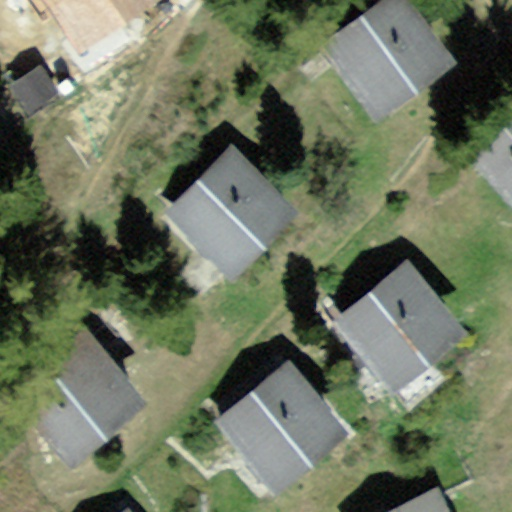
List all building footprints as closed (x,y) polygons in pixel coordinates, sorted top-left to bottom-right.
[(146,0),(33,0),(71,53),(146,0)] [(455,63),(410,0),(383,0),(321,43),(375,119),(455,63)] [(511,93),(458,144),(511,200),(511,93)] [(297,208),(229,145),(163,216),(231,279),(297,208)] [(464,329),(405,259),(331,320),(390,391),(464,329)] [(87,333),(13,398),(71,463),(145,398),(87,333)] [(288,360),(218,420),(276,488),(346,428),(288,360)] [(448,511),(437,487),(383,511),(448,511)]
